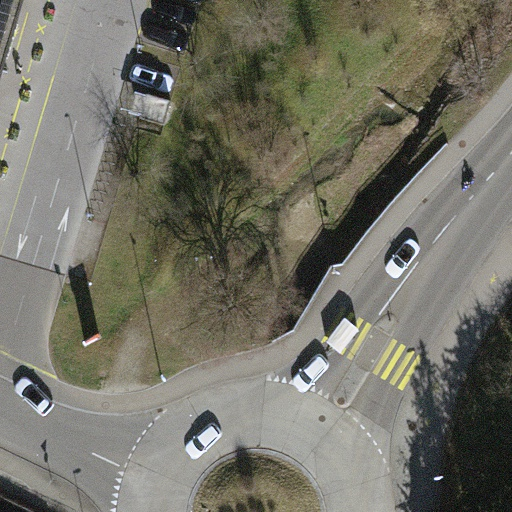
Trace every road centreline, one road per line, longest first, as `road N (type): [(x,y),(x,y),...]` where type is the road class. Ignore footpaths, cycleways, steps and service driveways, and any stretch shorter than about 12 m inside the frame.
road 1 (secondary): [(511,139),(380,313),(308,433)]
road 2 (secondary): [(308,433),(273,419),(236,417),(200,429),(172,453),(154,486)]
road 3 (residential): [(154,486),(0,415)]
